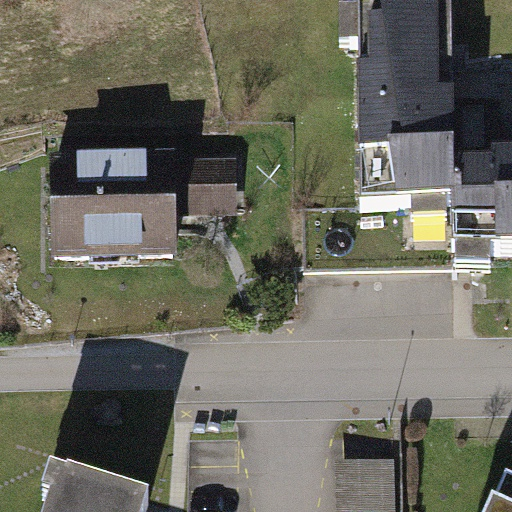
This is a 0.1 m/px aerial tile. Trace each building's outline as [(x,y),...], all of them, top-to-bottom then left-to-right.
[(439,21),(344,22),(348,210),(442,209),(442,166),(439,21)] [(45,265),(170,258),(165,160),(40,167),(45,265)] [(511,165),(442,166),(442,209),(442,259),(511,258),(511,165)] [(341,457),(341,511),(404,511),(404,456),(341,457)] [(130,511),(39,484),(30,511),(130,511)] [(511,511),(511,497),(492,489),(482,511),(511,511)]
